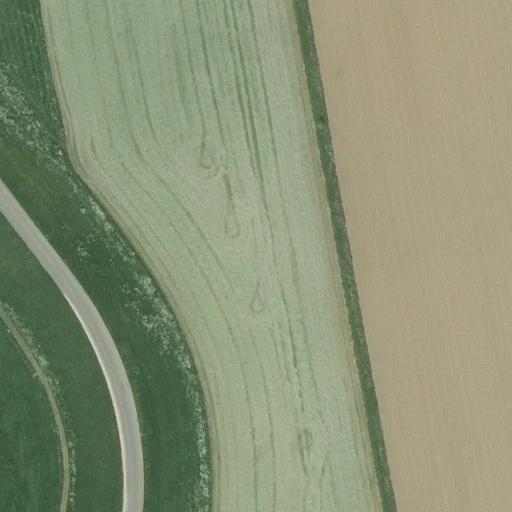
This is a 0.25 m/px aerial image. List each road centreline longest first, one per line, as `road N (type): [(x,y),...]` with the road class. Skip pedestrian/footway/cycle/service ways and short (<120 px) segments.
road 1 (tertiary): [(127,511),(120,405),(95,341),(0,207)]
road 2 (track): [(62,511),(58,403),(0,306)]
